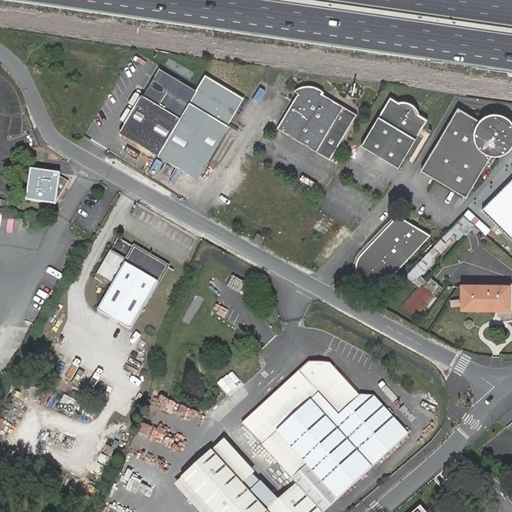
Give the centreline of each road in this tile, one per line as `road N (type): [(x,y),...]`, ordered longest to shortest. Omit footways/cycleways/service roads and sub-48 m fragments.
road 1 (unclassified): [(502,391),(54,143),(29,83),(0,53)]
road 2 (motorway): [(177,0),(483,43)]
road 3 (residential): [(371,511),(502,391)]
